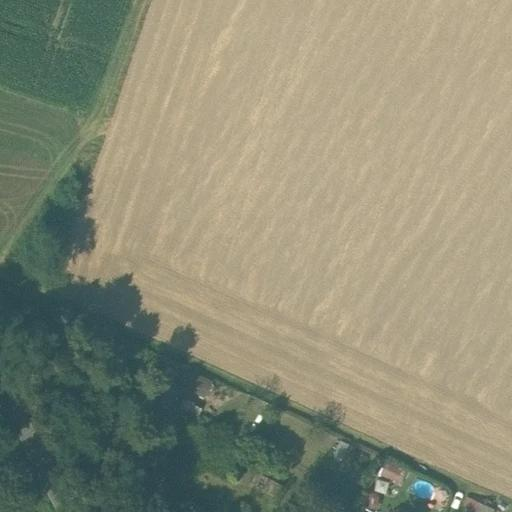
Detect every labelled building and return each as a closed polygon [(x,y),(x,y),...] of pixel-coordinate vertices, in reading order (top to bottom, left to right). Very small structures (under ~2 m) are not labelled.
[(189,367),(181,385),(206,396),(214,379),(189,367)] [(196,409),(202,397),(180,386),(174,398),(196,409)] [(406,466),(381,454),(374,468),(400,480),(406,466)] [(279,481),(257,467),(249,479),(271,493),(279,481)] [(491,511),(493,509),(466,497),(459,511),(491,511)]
